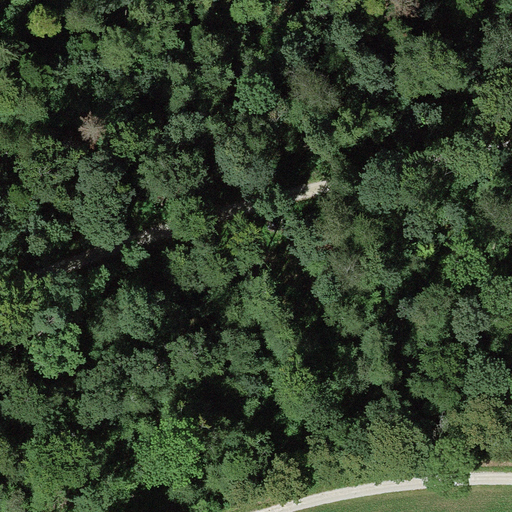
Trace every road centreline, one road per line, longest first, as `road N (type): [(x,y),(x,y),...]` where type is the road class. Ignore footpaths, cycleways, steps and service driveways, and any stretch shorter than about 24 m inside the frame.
road 1 (track): [(511,151),(432,159),(325,187),(0,290)]
road 2 (track): [(273,511),(366,488),(511,479)]
